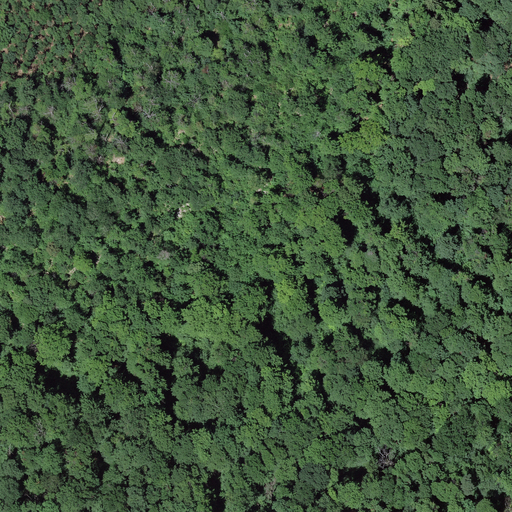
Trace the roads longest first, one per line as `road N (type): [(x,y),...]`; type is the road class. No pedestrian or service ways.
road 1 (track): [(0,384),(170,352),(237,320),(295,275),(352,213),(393,145),(413,47),(436,21),(476,0)]
road 2 (track): [(295,275),(318,304),(311,373),(277,436),(209,511)]
